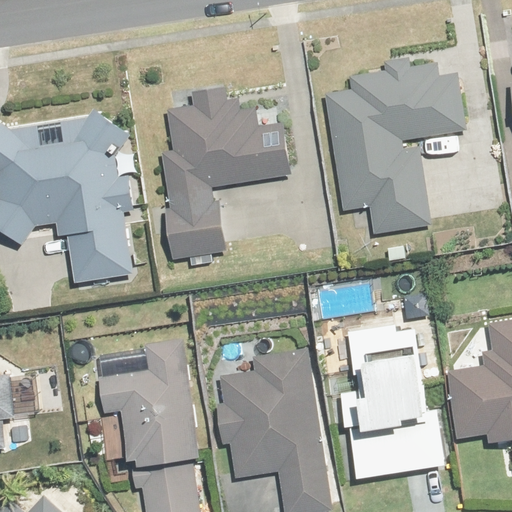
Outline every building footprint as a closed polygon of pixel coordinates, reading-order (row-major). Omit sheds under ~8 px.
[(406,141),(421,139),(469,131),(460,75),(442,78),(438,55),(389,63),(391,74),(358,79),(360,91),(331,96),(349,211),(374,207),(378,234),(434,225),(423,152),(408,154),(406,141)] [(177,152),(170,152),(176,211),(172,211),(177,259),(230,253),(225,205),(218,205),(216,186),(291,179),(284,109),(257,112),(255,97),(228,99),(227,90),(200,93),(201,108),(173,111),(177,152)] [(0,135),(0,202),(0,205),(0,230),(25,248),(33,241),(68,236),(75,284),(144,274),(123,125),(91,113),(11,124),(0,135)] [(482,353),(485,368),(454,372),(464,440),(490,436),(491,445),(508,443),(511,473),(511,321),(494,324),(498,351),(482,353)] [(417,325),(352,336),(360,378),(345,381),(362,480),(449,466),(440,415),(432,416),(417,325)] [(205,457),(187,342),(150,347),(154,371),(103,379),(109,414),(126,411),(134,462),(141,461),(149,511),(203,511),(195,458),(205,457)] [(331,511),(336,511),(310,351),(262,359),(264,374),(226,380),(230,404),(222,405),(229,444),(234,443),(240,479),(282,472),(288,511),(331,511)] [(0,377),(0,449),(8,449),(4,420),(17,419),(13,377),(0,377)] [(63,511),(47,497),(33,511),(30,511),(24,507),(19,511),(63,511)]
